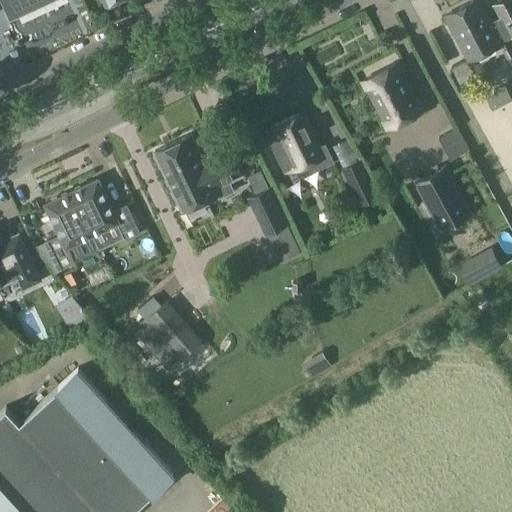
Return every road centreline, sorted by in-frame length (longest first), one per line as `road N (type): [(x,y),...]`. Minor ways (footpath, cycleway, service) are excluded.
road 1 (residential): [(0,171),(356,0)]
road 2 (tertiary): [(0,134),(277,0)]
road 3 (residential): [(199,0),(0,96)]
